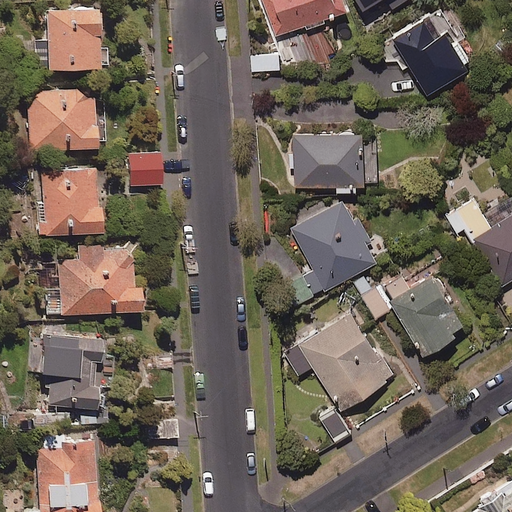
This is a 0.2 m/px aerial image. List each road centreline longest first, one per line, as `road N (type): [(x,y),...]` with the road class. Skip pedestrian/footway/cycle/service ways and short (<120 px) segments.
road 1 (residential): [(198,0),(234,511)]
road 2 (residential): [(310,511),(511,386)]
